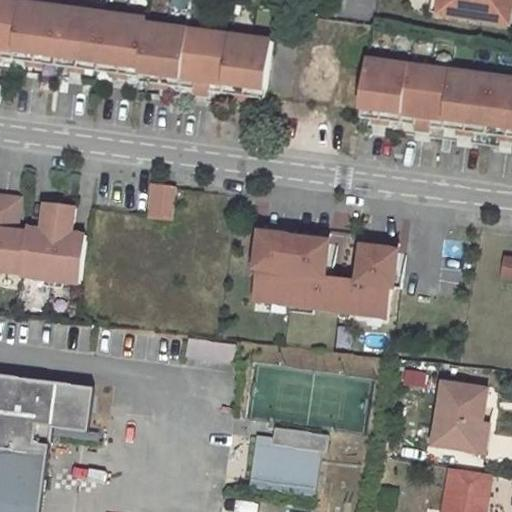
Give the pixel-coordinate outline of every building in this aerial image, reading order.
[(22,3),(1,0),(0,6),(0,57),(1,58),(14,60),(22,3)] [(432,0),(431,13),(442,15),(444,0),(432,0)] [(511,0),(444,0),(442,15),(510,27),(511,11),(511,0)] [(43,6),(22,3),(14,60),(28,62),(35,63),(43,6)] [(64,8),(43,6),(35,63),(42,63),(56,65),(64,8)] [(85,11),(64,8),(56,65),(70,67),(77,68),(85,11)] [(105,14),(85,11),(77,68),(85,69),(98,71),(105,14)] [(126,17),(105,14),(98,71),(111,73),(119,74),(126,17)] [(147,25),(147,20),(126,17),(119,74),(126,75),(140,77),(147,25)] [(140,77),(139,82),(153,83),(160,84),(168,28),(147,25),(140,77)] [(189,30),(168,28),(160,84),(168,85),(181,87),(189,30)] [(210,33),(189,30),(181,87),(195,89),(202,90),(210,33)] [(231,36),(210,33),(202,90),(209,91),(223,93),(231,36)] [(252,39),(231,36),(223,93),(236,95),(244,96),(252,39)] [(265,98),(272,42),(252,39),(244,96),(251,97),(265,98)] [(347,44),(313,39),(307,78),(341,83),(347,44)] [(511,79),(370,62),(363,119),(377,120),(391,122),(419,126),(434,127),(461,131),(476,133),(503,136),(511,137),(511,79)] [(151,184),(147,216),(168,219),(173,187),(151,184)] [(77,281),(83,235),(68,233),(71,206),(42,202),(39,228),(24,227),(23,232),(13,230),(17,197),(0,195),(0,268),(19,271),(18,273),(77,281)] [(330,234),(262,224),(261,234),(329,243),(330,234)] [(325,277),(329,243),(261,234),(257,269),(256,269),(253,299),(288,304),(289,301),(313,304),(313,308),(361,314),(362,311),(387,314),(391,287),(394,288),(399,253),(364,249),(359,282),(325,277)] [(400,244),(365,239),(364,249),(399,253),(400,244)] [(511,260),(504,259),(501,278),(511,279),(511,260)] [(235,364),(237,346),(189,340),(187,358),(235,364)] [(0,511),(43,511),(55,422),(87,427),(92,389),(0,376),(0,511)] [(445,384),(436,444),(474,451),(478,424),(483,425),(488,392),(445,384)] [(478,424),(474,451),(485,453),(490,426),(483,425),(478,424)] [(317,490),(322,452),(327,453),(330,436),(276,429),(275,440),(274,445),(258,443),(253,481),(317,490)] [(485,511),(492,473),(453,466),(445,511),(485,511)]
